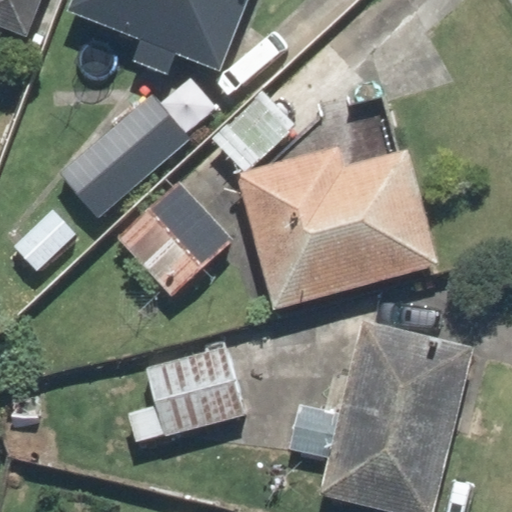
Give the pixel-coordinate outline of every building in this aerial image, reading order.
[(0,0),(0,19),(42,36),(56,0),(0,0)] [(81,0),(79,8),(149,36),(139,62),(178,78),(188,52),(234,70),(262,0),(81,0)] [(306,120),(269,87),(230,130),(267,164),(306,120)] [(202,131),(162,88),(71,174),(110,216),(202,131)] [(359,166),(353,143),(247,170),(281,305),(449,263),(421,151),(359,166)] [(246,234),(183,172),(122,234),(186,296),(246,234)] [(87,235),(59,206),(19,244),(46,274),(87,235)] [(375,316),(332,490),(420,511),(444,511),(486,344),(375,316)] [(152,365),(169,434),(254,413),(237,345),(152,365)]
